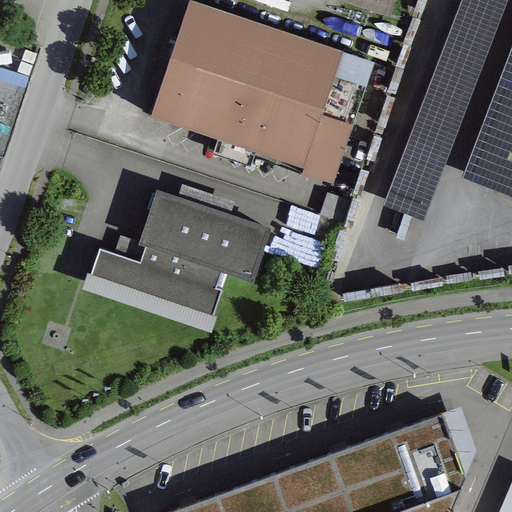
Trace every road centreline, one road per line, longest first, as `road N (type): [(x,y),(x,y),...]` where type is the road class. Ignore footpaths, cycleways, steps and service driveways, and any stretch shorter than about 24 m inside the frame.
road 1 (secondary): [(511,329),(386,346),(283,373),(47,486)]
road 2 (residential): [(81,0),(0,237)]
